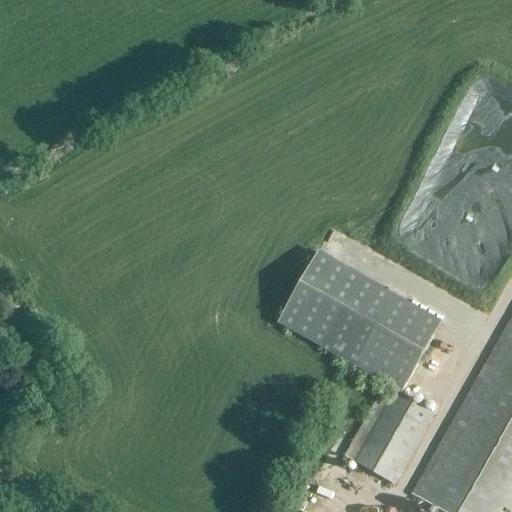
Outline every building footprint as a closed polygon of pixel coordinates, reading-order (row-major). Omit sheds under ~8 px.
[(440,324),(317,254),(277,325),(400,395),(440,324)] [(0,294),(8,285),(0,275),(0,294)] [(34,311),(15,325),(27,342),(46,327),(34,311)] [(511,511),(511,317),(411,496),(440,511),(511,511)] [(434,373),(442,345),(433,342),(425,371),(434,373)] [(392,392),(352,463),(394,486),(434,416),(392,392)]
